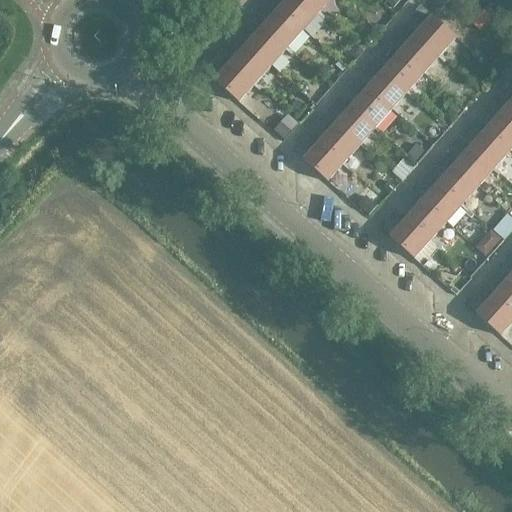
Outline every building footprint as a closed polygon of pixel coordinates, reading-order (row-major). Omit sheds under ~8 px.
[(275,5),(268,0),(266,0),(259,9),(266,15),(275,5)] [(320,14),(303,0),(289,0),(280,10),(304,32),(320,14)] [(332,0),(303,0),(320,14),(332,0)] [(428,13),(421,6),(412,17),(418,23),(428,13)] [(304,32),(280,10),(264,28),(288,50),(304,32)] [(259,23),(252,17),(243,27),(250,33),(259,23)] [(457,40),(432,18),(416,36),(440,58),(457,40)] [(405,24),(396,35),(403,41),(412,30),(405,24)] [(288,50),(264,28),(248,46),(272,68),(288,50)] [(243,41),(236,35),(227,45),(234,51),(243,41)] [(440,58),(416,36),(400,54),(424,76),(440,58)] [(389,42),(380,52),(386,59),(396,48),(389,42)] [(272,68),(248,46),(232,64),(256,85),(272,68)] [(227,59),(220,53),(211,63),(218,69),(227,59)] [(424,76),(400,54),(384,72),(408,93),(424,76)] [(373,60),(364,70),(370,77),(380,66),(373,60)] [(256,85),(232,64),(215,82),(240,104),(256,85)] [(408,93),(384,72),(368,89),(392,111),(408,93)] [(357,78),(348,88),(354,95),(364,84),(357,78)] [(505,100),(511,92),(511,87),(507,83),(498,94),(505,100)] [(392,111),(368,89),(352,107),(376,129),(392,111)] [(341,96),(332,106),(338,112),(347,102),(341,96)] [(498,108),(491,102),(482,112),(489,118),(498,108)] [(511,102),(502,113),(511,121),(511,102)] [(376,129),(352,107),(336,125),(341,129),(360,147),(376,129)] [(511,150),(511,121),(502,113),(486,131),(511,153),(511,150)] [(322,130),(323,129),(332,120),(325,114),(316,124),(322,130)] [(473,136),(479,129),(482,126),(475,119),(466,130),(473,136)] [(360,147),(341,129),(336,125),(320,142),(345,164),(360,147)] [(511,153),(486,131),(470,149),(495,170),(511,153)] [(309,132),(300,142),(306,148),(315,138),(309,132)] [(459,137),(450,148),(457,154),(466,144),(459,137)] [(345,164),(320,142),(304,161),(328,182),(345,164)] [(495,170),(470,149),(455,166),(479,188),(495,170)] [(443,155),(434,166),(441,172),(450,161),(443,155)] [(479,188),(455,166),(439,184),(463,206),(479,188)] [(427,173),(418,183),(425,190),(434,179),(427,173)] [(463,206),(439,184),(423,202),(447,224),(463,206)] [(411,191),(402,201),(409,207),(418,197),(411,191)] [(447,224),(423,202),(407,220),(431,241),(447,224)] [(395,209),(386,219),(393,225),(402,215),(395,209)] [(511,216),(508,214),(496,230),(507,238),(511,230),(511,216)] [(431,241),(407,220),(390,238),(415,260),(431,241)] [(496,230),(477,243),(484,253),(503,239),(496,230)] [(498,268),(489,278),(495,284),(505,274),(498,268)] [(511,281),(510,280),(494,298),(511,313),(511,281)] [(482,286),(473,296),(479,302),(489,292),(482,286)] [(511,326),(511,313),(494,298),(477,316),(502,338),(511,326)] [(487,338),(475,325),(454,343),(467,357),(487,338)]
